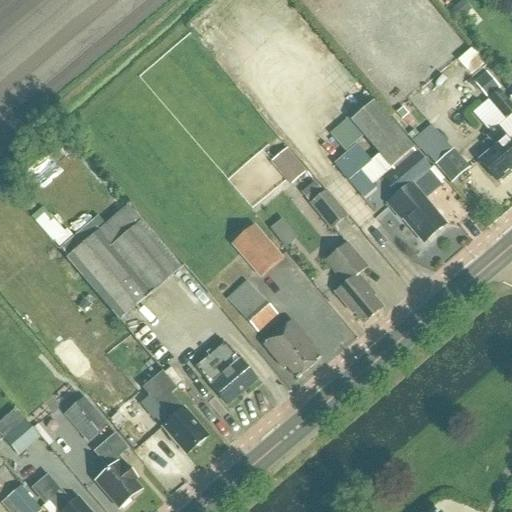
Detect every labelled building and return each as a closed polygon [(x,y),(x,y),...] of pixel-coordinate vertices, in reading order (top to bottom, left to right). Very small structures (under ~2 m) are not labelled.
[(469,50),(456,59),(467,76),(480,67),(469,50)] [(511,107),(498,91),(486,101),(504,121),(511,114),(511,107)] [(402,220),(424,245),(445,227),(423,201),(411,188),(430,172),(372,104),(344,128),(359,145),(364,140),(379,156),(391,171),(393,174),(385,180),(399,196),(387,206),(400,221),(402,220)] [(486,138),(496,149),(479,163),(497,183),(511,169),(511,148),(506,141),(507,140),(498,128),(486,138)] [(391,171),(379,156),(371,163),(358,147),(335,167),(363,200),(375,190),(372,187),(384,178),(391,171)] [(288,150),(272,164),(291,186),(307,172),(288,150)] [(440,166),(456,185),(475,169),(458,151),(440,166)] [(316,182),(306,191),(313,200),(324,192),(316,182)] [(331,231),(348,217),(326,190),(324,192),(313,200),(309,204),(331,231)] [(55,246),(66,236),(41,207),(29,217),(55,246)] [(100,238),(97,235),(67,261),(119,322),(180,270),(131,212),(100,238)] [(231,246),(259,280),(283,259),(255,226),(231,246)] [(278,226),(272,231),(287,250),(293,245),(278,226)] [(367,269),(347,246),(325,264),(344,287),(335,295),(352,316),(354,315),(363,326),(382,310),(372,299),(374,297),(357,277),(367,269)] [(227,301),(248,324),(269,306),(247,282),(227,301)] [(291,323),(263,347),(272,358),(272,359),(283,371),(286,369),(297,382),(319,362),(308,349),(311,347),(291,323)] [(225,345),(195,370),(227,408),(256,383),(225,345)] [(163,376),(143,392),(156,407),(169,423),(162,429),(164,431),(167,438),(170,438),(186,457),(196,448),(200,449),(206,441),(207,439),(172,398),(177,393),(163,376)] [(61,418),(84,445),(105,427),(82,400),(61,418)] [(0,419),(0,441),(16,459),(38,440),(11,410),(0,419)] [(115,437),(94,454),(110,472),(95,484),(118,511),(121,509),(122,511),(131,504),(129,502),(141,492),(131,480),(134,478),(117,459),(127,451),(115,437)] [(49,477),(34,490),(46,504),(48,503),(55,511),(88,511),(78,500),(73,505),(49,477)] [(21,488),(8,500),(17,511),(40,511),(41,511),(21,488)]
